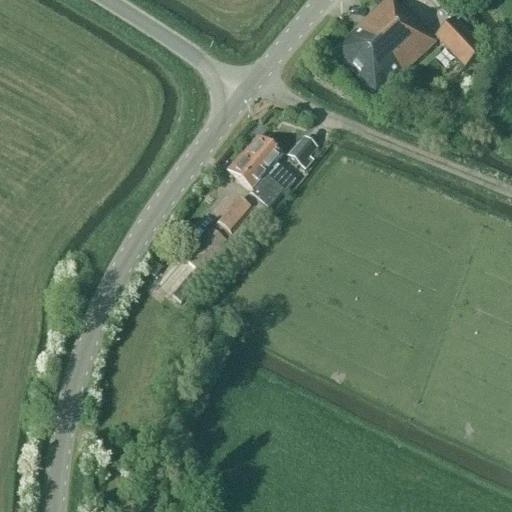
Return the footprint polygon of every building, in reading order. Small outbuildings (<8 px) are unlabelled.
[(399,76),(400,78),(435,45),(403,12),(401,14),(388,1),(353,33),(355,34),(333,54),(375,98),(399,76)] [(436,40),(464,70),(482,53),(454,23),(436,40)] [(274,167),(282,158),(259,138),(242,156),(266,178),(265,179),(282,194),(283,195),(294,184),(274,167)] [(312,164),(307,160),(315,151),(302,139),(287,158),(304,173),(312,164)] [(259,223),(268,213),(266,212),(282,194),(265,179),(266,178),(242,156),(226,174),(252,196),(242,207),(236,203),(215,227),(206,239),(185,262),(204,280),(234,247),(245,234),(240,230),(252,216),(259,223)] [(191,277),(172,300),(180,307),(200,285),(191,277)]
